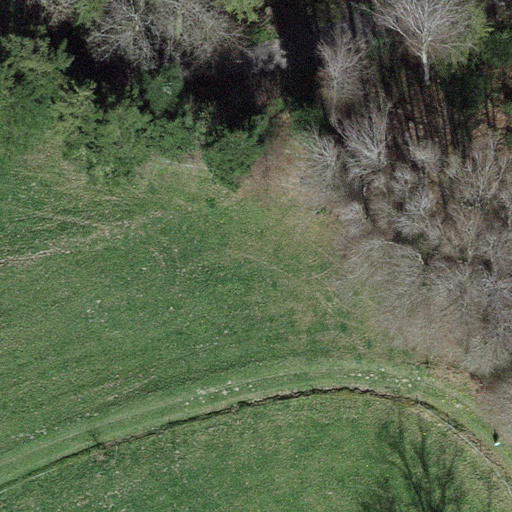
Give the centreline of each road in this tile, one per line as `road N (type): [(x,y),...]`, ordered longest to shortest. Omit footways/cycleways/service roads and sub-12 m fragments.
road 1 (track): [(0,467),(144,410),(290,375),(429,380),(511,448)]
road 2 (track): [(0,51),(123,65),(214,56),(467,0)]
